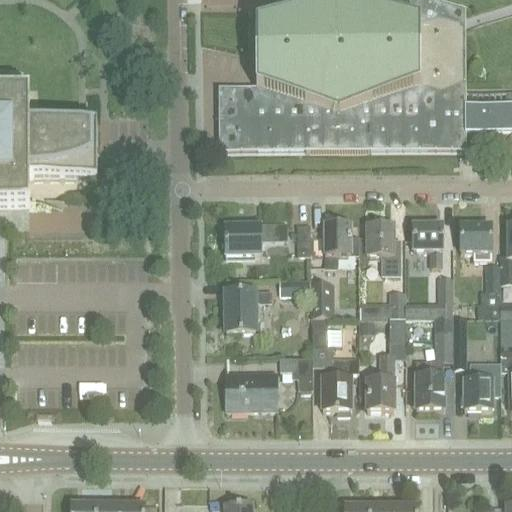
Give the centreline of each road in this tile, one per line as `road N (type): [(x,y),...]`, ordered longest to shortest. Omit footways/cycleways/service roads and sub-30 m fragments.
road 1 (residential): [(179,191),(511,188)]
road 2 (residential): [(186,461),(179,191)]
road 3 (secondary): [(303,462),(511,459)]
road 4 (residential): [(179,191),(177,0)]
road 5 (secondary): [(186,461),(29,462)]
